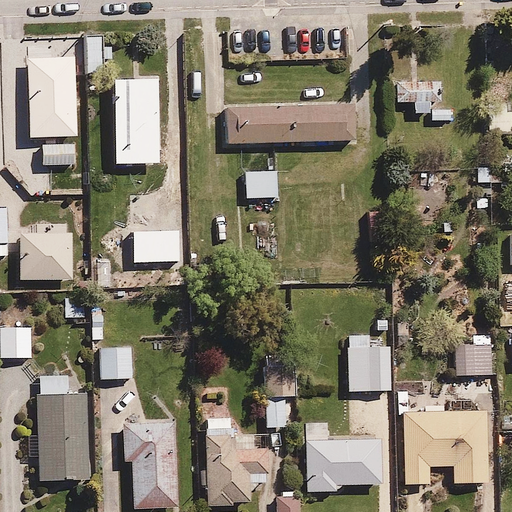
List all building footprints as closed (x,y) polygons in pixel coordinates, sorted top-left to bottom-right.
[(102,36),(82,37),(83,75),(104,74),(102,36)] [(157,78),(110,81),(114,169),(160,166),(159,151),(184,150),(183,124),(159,125),(157,78)] [(439,80),(392,82),(393,104),(411,103),(411,114),(429,113),(429,121),(449,121),(449,109),(428,110),(428,102),(440,102),(439,80)] [(71,90),(14,92),(15,131),(28,131),(28,142),(44,142),(44,132),(72,131),(72,122),(88,122),(88,95),(71,95),(71,90)] [(509,103),(486,104),(486,132),(510,132),(509,103)] [(227,109),(228,144),(354,140),(353,105),(227,109)] [(274,171),(243,172),(243,197),(274,197),(274,171)] [(405,203),(405,221),(437,221),(437,202),(405,203)] [(379,211),(366,212),(367,241),(380,241),(379,211)] [(28,328),(0,328),(0,357),(2,357),(2,363),(27,362),(27,359),(29,359),(28,328)] [(367,335),(345,335),(346,392),(387,391),(386,346),(368,346),(367,335)] [(471,344),(453,345),(453,376),(491,376),(491,370),(496,369),(496,352),(489,352),(489,335),(471,335),(471,344)] [(121,349),(99,349),(99,380),(131,379),(130,354),(133,354),(133,347),(121,345),(121,349)] [(264,399),(264,427),(284,427),(283,400),(295,400),(294,369),(267,370),(268,399),(264,399)] [(65,374),(37,376),(39,395),(33,396),(40,481),(90,477),(83,394),(67,395),(65,374)] [(413,397),(413,411),(400,412),(401,484),(428,483),(428,468),(448,468),(448,482),(484,482),(483,410),(447,411),(447,396),(413,397)] [(201,486),(205,485),(206,505),(232,504),(231,500),(248,499),(247,492),(255,483),(264,483),(263,473),(266,473),(265,448),(251,449),(250,436),(237,437),(238,451),(233,451),(229,418),(202,420),(205,471),(200,471),(201,486)] [(128,463),(129,509),(177,508),(174,430),(169,430),(168,420),(121,422),(123,463),(128,463)] [(302,455),(304,492),(338,490),(338,485),(377,483),(376,438),(295,441),(296,456),(302,455)] [(296,511),(295,490),(275,491),(276,511),(296,511)]
